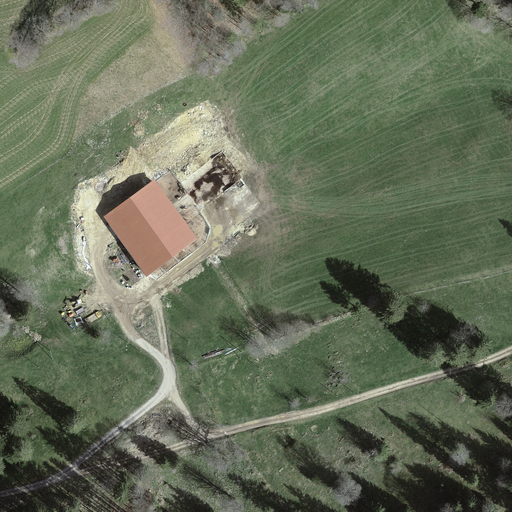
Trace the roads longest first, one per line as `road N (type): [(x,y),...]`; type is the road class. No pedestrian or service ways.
road 1 (track): [(41,485),(164,394),(174,378),(142,350),(106,261),(114,225),(141,182),(163,168),(181,169),(196,185)]
road 2 (unclassified): [(0,494),(398,386)]
